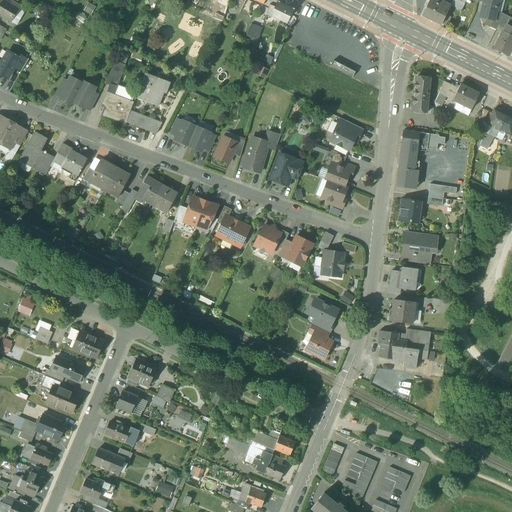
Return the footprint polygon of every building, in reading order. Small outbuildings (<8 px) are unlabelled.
[(11,3),(5,0),(3,0),(0,5),(0,14),(11,21),(20,6),(12,1),(11,3)] [(291,0),(277,0),(274,8),(275,8),(274,9),(290,17),(297,3),(291,0)] [(429,0),(421,16),(440,26),(450,5),(443,2),(443,0),(429,0)] [(458,0),(453,0),(451,5),(461,10),(465,3),(458,0)] [(499,0),(484,0),(484,3),(480,17),(493,20),(494,20),(496,12),(499,0)] [(274,8),(269,5),(266,15),(271,17),(274,9),(275,8),(274,8)] [(496,12),(494,20),(493,20),(489,27),(496,30),(498,26),(499,25),(501,14),(496,12)] [(511,17),(502,13),(501,14),(499,25),(498,26),(504,30),(507,24),(511,17)] [(507,24),(504,30),(498,26),(496,30),(501,32),(493,49),(506,55),(511,43),(511,26),(507,24)] [(258,40),(263,28),(253,25),(249,36),(258,40)] [(14,29),(9,39),(12,41),(18,31),(14,29)] [(121,49),(115,62),(124,65),(129,52),(121,49)] [(8,51),(0,64),(0,74),(8,79),(14,68),(20,58),(19,58),(8,51)] [(20,58),(14,68),(21,72),(28,60),(21,56),(19,58),(20,58)] [(124,65),(115,62),(104,83),(110,85),(116,88),(124,65)] [(331,67),(352,78),(355,72),(333,62),(331,67)] [(259,67),(256,74),(263,78),(267,71),(259,67)] [(171,83),(145,73),(138,93),(151,98),(150,101),(160,104),(164,93),(167,94),(171,83)] [(68,82),(60,97),(60,98),(72,104),(73,103),(73,102),(82,84),(82,83),(70,78),(68,82)] [(424,79),(416,78),(415,82),(413,84),(415,86),(415,91),(413,92),(414,94),(414,99),(412,101),(413,102),(413,109),(420,110),(420,112),(427,112),(430,78),(424,78),(424,79)] [(62,79),(55,94),(60,97),(68,82),(62,79)] [(82,84),(73,102),(73,103),(85,108),(93,93),(95,88),(83,82),(82,83),(82,84)] [(451,85),(444,82),(439,92),(446,95),(451,85)] [(131,103),(113,96),(116,88),(110,85),(103,106),(105,107),(102,115),(126,124),(126,123),(131,111),(134,104),(131,103)] [(445,97),(453,101),(459,89),(451,85),(445,97)] [(478,94),(460,85),(459,89),(453,101),(471,110),(478,94)] [(441,106),(446,95),(439,92),(434,103),(441,106)] [(93,93),(85,108),(91,110),(98,95),(93,93)] [(494,109),(487,124),(494,127),(493,129),(498,132),(505,116),(500,113),(500,112),(494,109)] [(162,123),(131,111),(126,123),(157,134),(162,123)] [(511,119),(505,116),(498,132),(502,134),(503,132),(510,135),(511,131),(511,118),(511,119)] [(12,123),(2,117),(1,118),(0,120),(0,143),(0,144),(12,123)] [(176,119),(169,134),(176,136),(182,122),(176,119)] [(196,127),(183,121),(182,122),(176,136),(174,140),(188,146),(196,127)] [(363,130),(347,122),(344,127),(344,128),(360,136),(363,130)] [(23,129),(12,123),(0,144),(11,150),(15,143),(22,130),(23,129)] [(344,127),(338,124),(330,141),(349,151),(354,141),(357,142),(360,136),(344,128),(344,127)] [(210,133),(196,127),(188,146),(201,152),(203,149),(210,134),(210,133)] [(22,130),(15,143),(20,146),(27,133),(22,130)] [(438,136),(403,131),(400,160),(415,162),(415,161),(417,147),(425,149),(437,150),(438,136)] [(35,132),(19,161),(40,172),(50,155),(42,151),(48,139),(35,132)] [(280,135),(268,132),(265,141),(268,142),(267,148),(274,150),(280,135)] [(493,136),(486,132),(480,144),(488,148),(491,141),(493,136)] [(210,134),(203,149),(210,151),(216,137),(210,134)] [(238,143),(223,137),(214,156),(230,163),(234,154),(239,143),(238,143)] [(265,141),(252,137),(244,165),(260,170),(267,148),(268,142),(265,141)] [(239,139),(238,143),(239,143),(234,154),(240,157),(244,141),(239,139)] [(496,144),(491,141),(488,148),(493,150),(496,144)] [(76,151),(63,144),(55,158),(53,162),(59,166),(61,163),(64,164),(70,152),(74,154),(76,151)] [(328,149),(313,144),(312,148),(326,154),(328,149)] [(74,154),(70,152),(64,164),(61,163),(59,166),(78,176),(87,159),(82,157),(81,158),(74,154)] [(50,155),(40,172),(46,175),(53,162),(55,158),(50,155)] [(284,160),(278,157),(272,173),(270,177),(272,180),(276,182),(278,181),(283,182),(284,183),(283,183),(287,185),(290,178),(291,178),(291,176),(290,176),(291,174),(292,174),(293,172),(293,173),(298,161),(289,158),(284,160)] [(117,168),(103,160),(102,161),(101,161),(95,171),(89,181),(91,182),(105,190),(117,168)] [(415,162),(400,160),(396,186),(415,189),(419,162),(415,161),(415,162)] [(298,161),(293,173),(293,172),(292,174),(291,174),(290,176),(291,176),(291,178),(297,180),(304,163),(298,161)] [(355,168),(341,162),(339,167),(337,172),(350,177),(352,178),(355,168)] [(350,177),(337,172),(339,167),(332,164),(325,180),(327,181),(345,188),(350,177)] [(89,168),(83,180),(90,184),(91,182),(89,181),(95,171),(89,168)] [(131,175),(117,168),(105,190),(118,197),(119,194),(120,195),(123,190),(131,175)] [(147,177),(137,195),(137,196),(152,204),(162,185),(147,177)] [(345,188),(327,181),(321,198),(328,200),(333,202),(334,199),(344,203),(345,200),(343,199),(347,189),(345,188)] [(445,186),(430,184),(428,197),(443,199),(445,186)] [(178,194),(162,185),(152,204),(168,213),(178,194)] [(123,190),(120,195),(119,194),(118,197),(116,201),(123,205),(130,194),(123,190)] [(123,205),(121,209),(128,213),(137,196),(137,195),(131,192),(130,194),(123,205)] [(188,209),(184,220),(185,221),(197,225),(205,201),(193,197),(188,209)] [(443,199),(428,197),(427,204),(442,206),(443,199)] [(344,203),(334,199),(333,202),(328,200),(327,203),(342,209),(344,203)] [(419,201),(402,199),(399,220),(416,222),(419,201)] [(218,206),(205,201),(197,225),(207,228),(212,218),(218,206)] [(174,221),(173,223),(183,226),(185,221),(184,220),(188,209),(179,206),(174,221)] [(232,210),(224,206),(218,220),(216,222),(222,225),(227,216),(228,217),(232,210)] [(339,216),(341,210),(331,207),(329,213),(339,216)] [(228,217),(227,216),(222,225),(219,232),(224,235),(222,239),(225,240),(225,239),(232,242),(232,243),(240,248),(250,228),(228,217)] [(218,220),(212,218),(207,228),(212,230),(216,222),(218,220)] [(174,221),(168,219),(163,231),(169,234),(173,223),(174,221)] [(511,228),(511,222),(504,219),(501,225),(511,230),(511,228)] [(268,228),(264,226),(254,245),(259,248),(262,247),(265,248),(267,252),(271,254),(275,246),(281,234),(275,232),(274,226),(268,228)] [(281,234),(275,246),(281,249),(286,240),(289,234),(282,231),(281,234)] [(333,236),(325,232),(318,247),(325,251),(333,236)] [(437,238),(406,233),(402,255),(423,258),(422,264),(429,265),(431,249),(435,250),(437,238)] [(312,244),(296,236),(293,243),(286,256),(292,259),(291,262),(301,267),(312,244)] [(281,249),(280,252),(286,256),(293,243),(286,240),(281,249)] [(341,249),(354,254),(356,247),(343,242),(341,249)] [(343,253),(324,251),(323,258),(322,258),(320,267),(322,267),(321,274),(340,276),(341,269),(342,270),(343,260),(342,260),(343,253)] [(423,258),(402,255),(401,261),(422,264),(423,258)] [(290,263),(288,267),(299,271),(300,268),(290,263)] [(415,269),(402,267),(401,272),(391,271),(388,293),(398,294),(399,288),(412,290),(415,269)] [(341,299),(349,304),(354,297),(346,291),(341,299)] [(30,316),(35,303),(23,298),(18,311),(30,316)] [(337,311),(315,300),(308,313),(316,317),(330,324),(331,323),(337,311)] [(414,303),(394,300),(392,315),(390,315),(389,321),(412,324),(414,303)] [(453,302),(441,300),(439,313),(451,315),(453,302)] [(330,324),(316,317),(313,324),(329,332),(333,324),(331,323),(330,324)] [(47,344),(54,326),(39,319),(31,337),(47,344)] [(329,332),(313,324),(309,332),(313,334),(314,333),(326,339),(329,332)] [(409,328),(398,326),(397,334),(398,334),(407,335),(408,330),(409,328)] [(407,341),(406,348),(418,349),(428,351),(430,333),(408,330),(407,335),(398,334),(397,340),(407,341)] [(103,341),(79,331),(76,340),(72,339),(70,346),(97,357),(103,341)] [(397,334),(382,332),(380,344),(406,348),(407,341),(397,340),(398,334),(397,334)] [(313,334),(306,350),(324,358),(332,342),(326,339),(314,333),(313,334)] [(511,336),(498,364),(497,364),(497,365),(511,372),(511,336)] [(406,348),(380,344),(379,357),(394,359),(395,353),(405,355),(406,348)] [(406,348),(405,355),(395,353),(394,359),(404,361),(403,366),(415,368),(418,349),(406,348)] [(68,360),(57,356),(51,370),(62,375),(68,360)] [(156,368),(136,359),(129,377),(137,381),(149,386),(156,368)] [(85,367),(68,360),(62,375),(78,382),(85,367)] [(60,382),(45,375),(40,386),(51,391),(53,385),(58,388),(60,382)] [(137,381),(129,377),(126,383),(135,387),(137,381)] [(58,388),(53,385),(51,391),(46,402),(56,406),(63,389),(58,388)] [(162,386),(157,397),(169,401),(173,390),(162,386)] [(63,389),(56,406),(72,413),(79,396),(63,389)] [(137,397),(123,390),(116,406),(133,414),(137,406),(134,404),(137,397)] [(216,391),(211,403),(217,405),(222,393),(216,391)] [(155,396),(151,402),(164,407),(167,401),(155,396)] [(179,410),(175,422),(187,426),(191,414),(179,410)] [(65,423),(42,414),(38,424),(35,430),(36,431),(58,440),(65,423)] [(38,424),(25,419),(21,430),(22,431),(34,436),(36,431),(35,430),(38,424)] [(110,422),(105,434),(112,436),(111,437),(133,446),(139,431),(138,430),(131,427),(130,430),(110,422)] [(141,424),(138,430),(139,431),(153,436),(155,430),(141,424)] [(0,435),(9,437),(11,429),(0,426),(0,435)] [(34,436),(22,431),(19,437),(32,442),(34,436)] [(268,437),(256,433),(253,441),(265,446),(267,439),(268,437)] [(295,443),(279,436),(276,443),(274,450),(289,456),(295,443)] [(276,443),(267,439),(265,446),(274,450),(276,443)] [(253,441),(250,446),(271,455),(274,450),(265,446),(253,441)] [(250,446),(240,442),(236,452),(246,455),(250,446)] [(47,448),(37,444),(31,458),(48,465),(53,454),(46,451),(47,448)] [(344,448),(333,444),(322,471),(333,475),(344,448)] [(262,451),(250,446),(246,455),(255,458),(259,460),(262,451)] [(113,454),(99,448),(92,463),(107,469),(113,454)] [(132,453),(120,448),(117,455),(125,459),(125,460),(129,462),(132,453)] [(255,458),(252,464),(257,466),(255,471),(280,480),(285,467),(278,464),(270,461),(272,455),(271,455),(262,451),(259,460),(255,458)] [(377,462),(356,453),(347,475),(357,479),(355,485),(345,481),(342,486),(353,490),(351,496),(361,500),(377,462)] [(113,454),(107,469),(118,474),(125,460),(125,459),(117,455),(113,454)] [(255,458),(246,455),(245,461),(252,464),(255,458)] [(280,459),(272,455),(270,461),(278,464),(280,459)] [(411,476),(389,467),(382,483),(404,492),(411,476)] [(204,470),(198,468),(195,476),(200,479),(204,470)] [(30,473),(26,471),(23,478),(19,487),(27,490),(27,491),(35,495),(42,478),(36,476),(38,473),(31,470),(30,473)] [(16,475),(12,484),(19,487),(23,478),(16,475)] [(95,483),(86,479),(80,492),(85,495),(97,499),(103,486),(95,483)] [(114,487),(97,479),(95,483),(103,486),(102,490),(111,494),(114,487)] [(0,480),(0,486),(6,489),(8,484),(0,480)] [(161,483),(157,491),(169,496),(172,488),(161,483)] [(258,489),(245,484),(239,499),(261,507),(266,494),(257,491),(258,489)] [(232,497),(239,499),(241,493),(235,491),(232,497)] [(323,493),(310,509),(313,511),(346,511),(342,508),(343,506),(338,503),(337,504),(328,497),(323,493)] [(85,495),(83,500),(94,505),(105,509),(107,503),(97,499),(85,495)] [(192,498),(186,496),(182,504),(188,507),(192,498)] [(19,503),(14,500),(11,507),(0,502),(0,511),(1,511),(27,511),(30,507),(25,505),(27,502),(20,499),(19,503)] [(239,499),(237,505),(248,510),(250,504),(239,499)] [(395,511),(397,509),(376,500),(371,511),(373,511),(395,511)] [(242,511),(244,508),(231,503),(228,510),(233,511),(242,511)]
